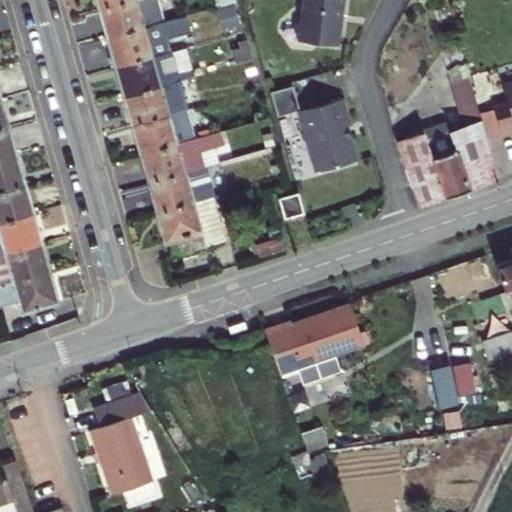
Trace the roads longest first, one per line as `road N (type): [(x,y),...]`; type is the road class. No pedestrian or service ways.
road 1 (residential): [(132,329),(39,0)]
road 2 (tertiary): [(413,233),(132,329)]
road 3 (residential): [(413,233),(364,64),(396,0)]
road 4 (residential): [(37,361),(84,511)]
